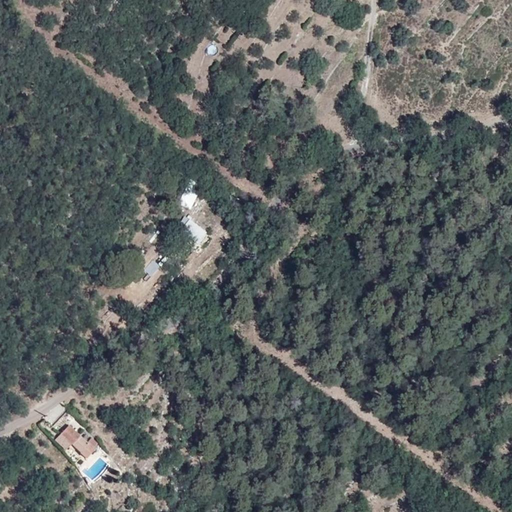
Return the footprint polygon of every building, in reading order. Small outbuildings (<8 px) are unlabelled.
[(187,236),(196,245),(206,235),(196,226),(187,236)] [(51,424),(66,409),(60,402),(45,417),(51,424)] [(91,449),(86,443),(67,426),(59,433),(71,445),(83,458),(92,450),(91,449)] [(71,445),(59,433),(54,439),(65,450),(71,445)] [(89,439),(86,443),(91,449),(95,445),(89,439)]
